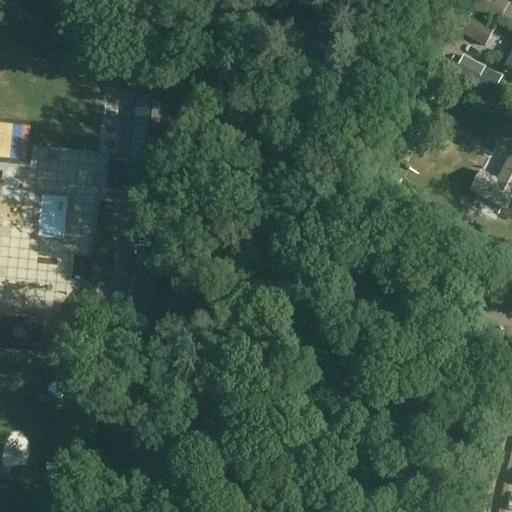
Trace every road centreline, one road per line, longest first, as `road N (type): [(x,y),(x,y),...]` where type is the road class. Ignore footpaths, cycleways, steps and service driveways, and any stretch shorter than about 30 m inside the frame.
road 1 (unclassified): [(511,324),(256,194),(200,180),(121,193)]
road 2 (track): [(429,0),(313,219)]
